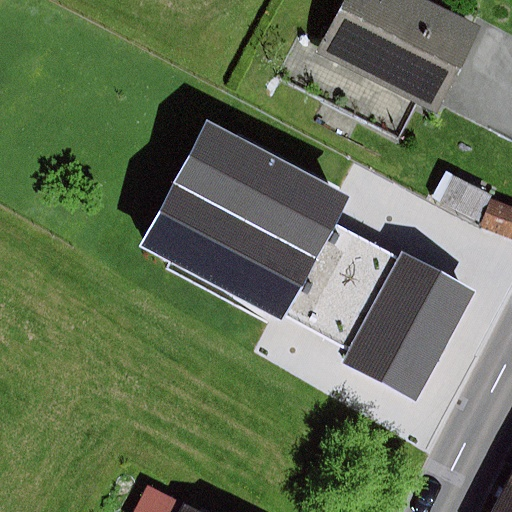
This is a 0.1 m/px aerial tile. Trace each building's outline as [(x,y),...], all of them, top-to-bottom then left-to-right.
[(478,27),(423,0),(345,0),(320,50),(300,40),(281,78),(397,136),(415,100),(436,111),(459,65),(478,27)] [(336,222),(348,199),(208,125),(143,248),(283,322),(286,316),(336,222)] [(491,196),(445,173),(431,200),(479,224),(480,228),(511,241),(511,207),(489,199),(491,196)] [(336,222),(286,316),(349,349),(399,255),(336,222)] [(349,349),(343,362),(417,400),(472,293),(399,255),(349,349)] [(511,511),(511,469),(491,511),(511,511)]
